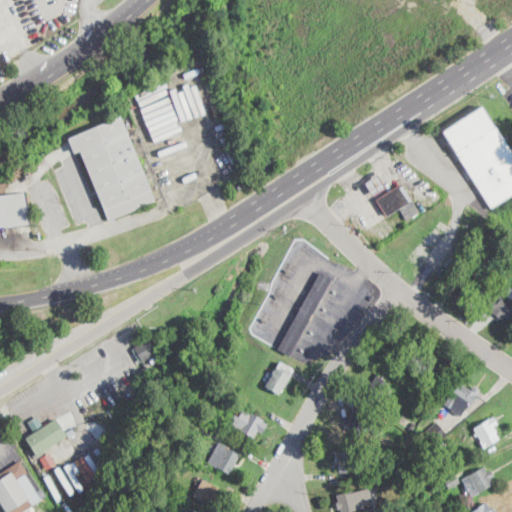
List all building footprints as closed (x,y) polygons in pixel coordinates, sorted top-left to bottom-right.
[(483,105),(511,151),(511,196),(492,209),(456,153),(450,156),(437,136),(442,133),(441,131),(483,105)] [(120,116),(155,201),(109,220),(80,150),(73,153),(67,138),(120,116)] [(386,186),(373,195),(365,182),(378,173),(386,186)] [(386,217),(375,200),(401,184),(412,201),(386,217)] [(0,228),(0,195),(26,192),(31,225),(0,228)] [(485,283),(475,299),(468,294),(466,297),(458,292),(461,288),(458,286),(473,264),(481,269),(476,277),(485,283)] [(289,356),(277,349),(320,271),(332,278),(289,356)] [(511,298),(511,317),(511,319),(505,316),(502,320),(491,312),(493,308),(490,306),(505,283),(511,287),(508,292),(510,294),(509,296),(511,298)] [(142,363),(134,348),(148,339),(156,354),(142,363)] [(434,356),(435,363),(439,362),(442,382),(427,385),(426,382),(419,384),(416,366),(428,364),(427,358),(434,356)] [(279,395),(265,386),(280,362),(294,370),(279,395)] [(389,384),(377,403),(366,395),(368,391),(367,390),(377,376),(389,384)] [(460,382),(470,389),(473,385),(482,391),(469,409),(458,401),(452,409),(444,404),(460,382)] [(253,437),(233,425),(244,408),(264,421),(253,437)] [(369,415),(362,435),(343,428),(345,421),(349,422),(354,410),(369,415)] [(195,421),(190,430),(176,422),(181,413),(195,421)] [(483,449),(479,442),(481,441),(474,428),(494,416),(498,424),(495,427),(498,432),(496,433),(500,439),(483,449)] [(48,463),(41,467),(34,456),(36,455),(25,437),(56,418),(68,436),(42,452),(48,463)] [(447,435),(437,443),(426,431),(437,422),(447,435)] [(77,432),(70,436),(67,431),(73,427),(77,432)] [(219,443),(240,454),(230,474),(208,462),(212,455),(208,453),(212,446),(216,448),(219,443)] [(423,452),(417,460),(411,455),(416,447),(423,452)] [(439,453),(434,457),(431,453),(436,449),(439,453)] [(351,451),(352,472),(339,473),(338,465),(335,465),(335,451),(351,451)] [(27,472),(29,470),(46,496),(32,505),(36,511),(34,511),(7,511),(0,501),(0,473),(9,467),(19,461),(27,472)] [(484,467),(487,472),(491,470),(495,476),(491,479),(494,484),(471,497),(462,480),(484,467)] [(460,483),(448,489),(443,480),(455,474),(460,483)] [(227,493),(222,502),(219,500),(214,508),(201,500),(207,488),(204,486),(206,481),(227,493)] [(433,495),(427,498),(424,493),(430,490),(433,495)] [(353,491),(356,505),(357,505),(358,508),(357,508),(357,510),(349,511),(340,511),(340,509),(338,509),(336,503),(339,502),(337,495),(353,491)] [(470,511),(486,503),(489,508),(493,506),(496,511),(470,511)]
